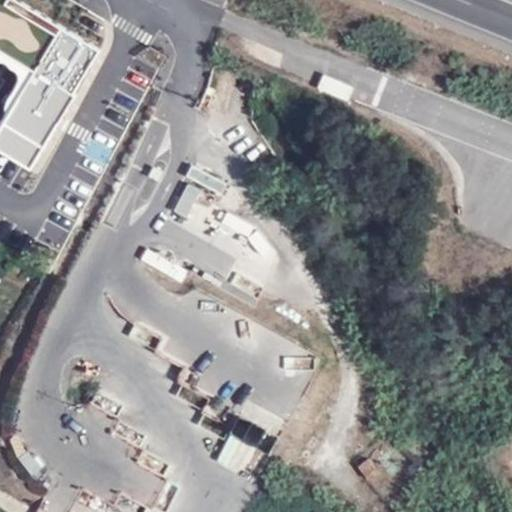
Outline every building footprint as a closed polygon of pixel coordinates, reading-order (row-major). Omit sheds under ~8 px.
[(5,43),(0,39),(0,99),(34,123),(70,71),(48,56),(45,60),(33,52),(24,65),(1,49),(5,43)] [(320,76),(315,92),(348,103),(353,87),(320,76)] [(156,176),(153,191),(180,196),(183,181),(156,176)] [(251,481),(273,438),(253,428),(244,446),(227,438),(214,463),(251,481)] [(33,452),(20,460),(38,490),(51,482),(33,452)] [(379,468),(369,455),(359,463),(369,476),(379,468)]
